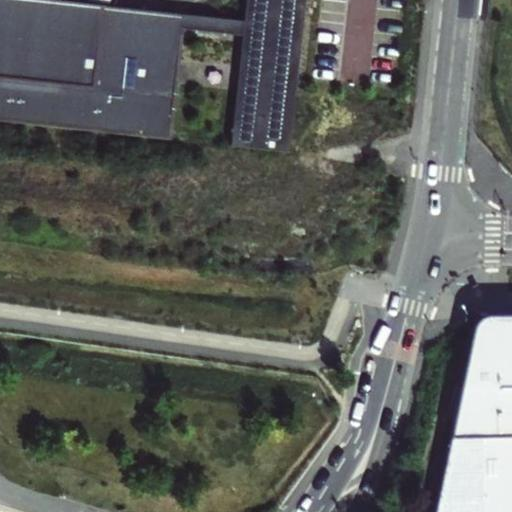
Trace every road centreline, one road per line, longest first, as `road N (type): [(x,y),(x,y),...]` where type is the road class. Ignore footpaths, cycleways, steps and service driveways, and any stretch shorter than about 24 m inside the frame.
road 1 (tertiary): [(335,511),(373,436),(421,256)]
road 2 (tertiary): [(458,0),(429,231)]
